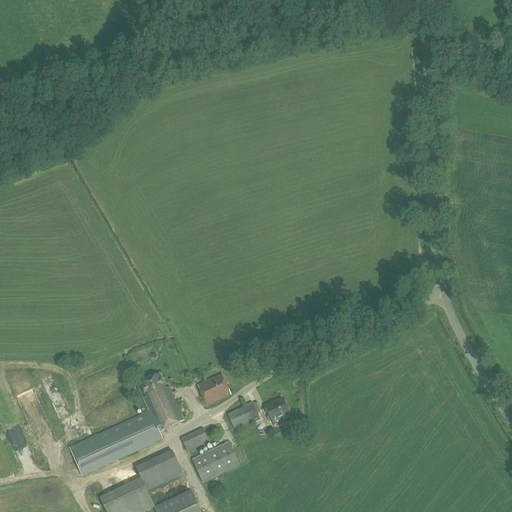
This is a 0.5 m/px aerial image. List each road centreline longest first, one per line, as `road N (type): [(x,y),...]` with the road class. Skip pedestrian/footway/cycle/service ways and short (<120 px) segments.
road 1 (unclassified): [(511,420),(444,297),(433,235),(428,62),(416,0)]
road 2 (unknown): [(444,297),(312,355),(170,437)]
